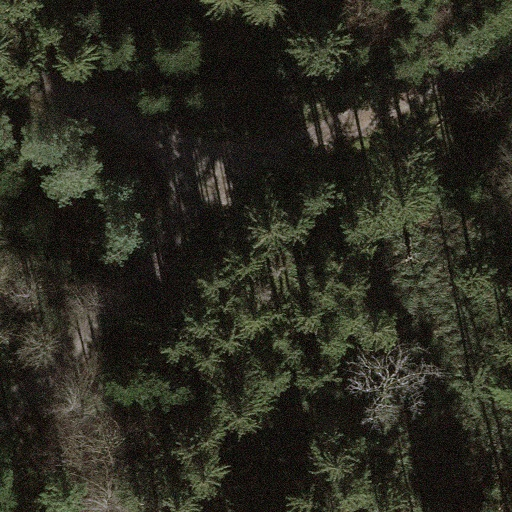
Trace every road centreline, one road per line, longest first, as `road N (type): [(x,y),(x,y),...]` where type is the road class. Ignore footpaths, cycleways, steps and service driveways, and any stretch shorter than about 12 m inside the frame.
road 1 (track): [(227,187),(511,30)]
road 2 (track): [(0,415),(227,187)]
road 3 (track): [(0,68),(227,187)]
